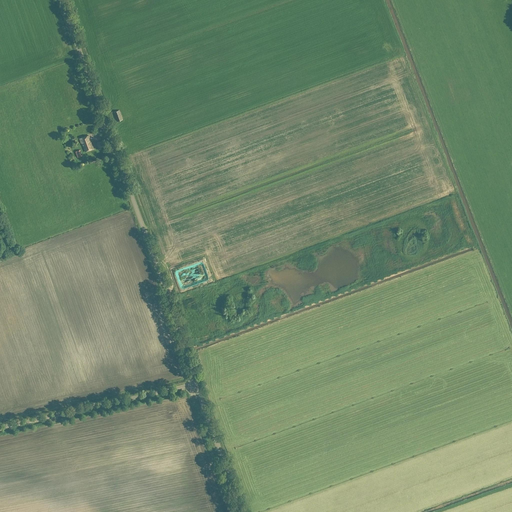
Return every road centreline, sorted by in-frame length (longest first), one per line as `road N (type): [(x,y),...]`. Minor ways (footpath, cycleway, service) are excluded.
road 1 (unclassified): [(197,384),(62,0)]
road 2 (unclassified): [(0,429),(197,384)]
road 3 (unclassified): [(242,511),(197,384)]
